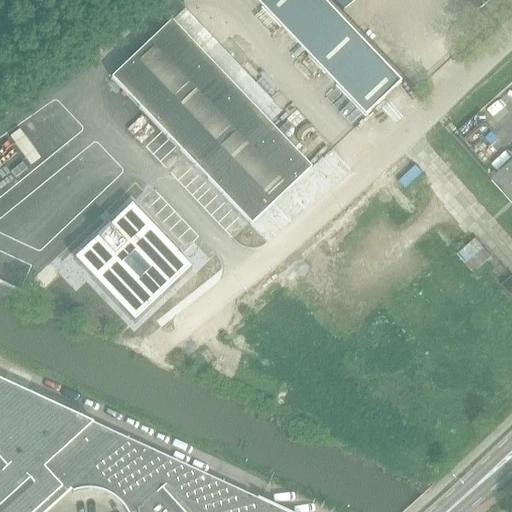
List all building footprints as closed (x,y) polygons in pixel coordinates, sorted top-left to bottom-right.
[(321,0),(252,0),(364,117),(400,83),(321,0)] [(332,0),(342,11),(355,0),(332,0)] [(470,0),(478,10),(490,0),(470,0)] [(170,23),(110,79),(249,225),(309,169),(170,23)] [(279,113),(284,125),(295,120),(291,108),(279,113)] [(41,163),(62,144),(54,136),(33,155),(41,163)] [(364,175),(379,191),(394,177),(380,161),(364,175)] [(511,162),(492,181),(511,203),(511,162)] [(353,185),(346,194),(364,208),(371,199),(353,185)] [(175,283),(163,271),(178,257),(130,206),(74,260),(133,322),(175,283)] [(461,257),(479,243),(469,230),(451,244),(461,257)] [(511,278),(511,277),(501,286),(511,298),(511,278)] [(283,511),(0,381),(0,511),(34,511),(61,489),(59,486),(63,483),(72,492),(71,493),(72,494),(77,492),(83,491),(89,491),(100,492),(111,497),(120,505),(123,509),(124,511),(283,511)]
